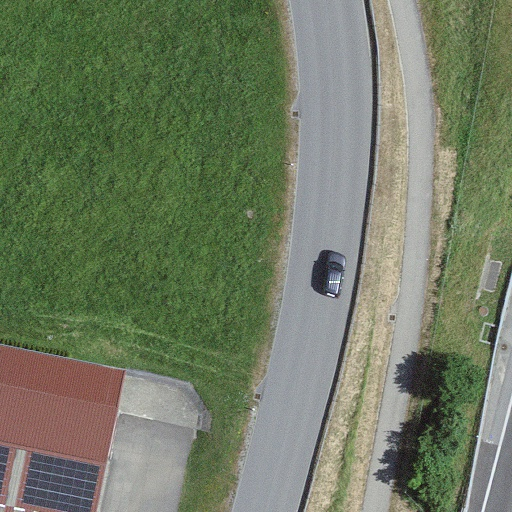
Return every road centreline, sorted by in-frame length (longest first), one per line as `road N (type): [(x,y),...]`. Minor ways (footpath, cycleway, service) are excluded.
road 1 (tertiary): [(266,511),(326,253),(338,148),(339,47),(329,0)]
road 2 (track): [(369,511),(415,231),(418,98),(400,0)]
